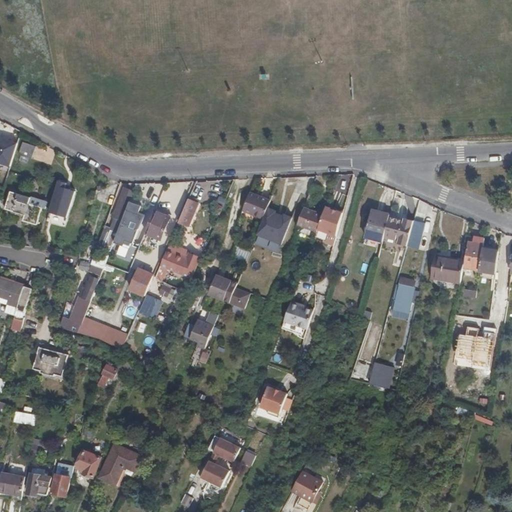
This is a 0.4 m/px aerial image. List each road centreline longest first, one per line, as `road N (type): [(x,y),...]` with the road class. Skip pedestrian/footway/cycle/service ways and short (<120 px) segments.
road 1 (residential): [(0,103),(123,170),(368,157)]
road 2 (residential): [(511,220),(368,157)]
road 3 (residential): [(511,151),(368,157)]
